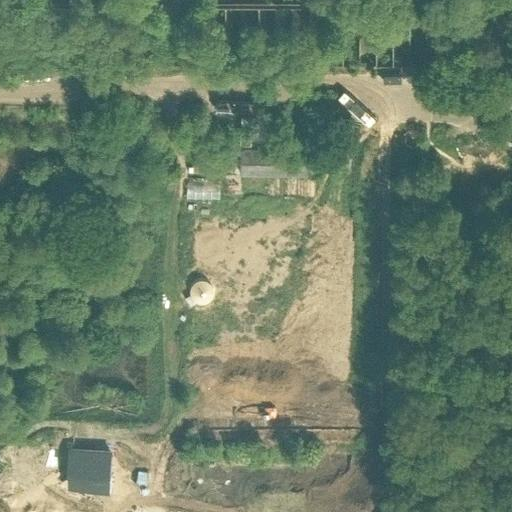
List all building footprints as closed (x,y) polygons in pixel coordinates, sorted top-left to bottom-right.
[(443,6),(443,65),(459,65),(460,6),(443,6)] [(241,147),(241,173),(308,172),(308,146),(241,147)] [(113,452),(74,450),(72,485),(110,488),(113,452)] [(348,464),(308,465),(308,490),(309,493),(310,495),(311,497),(313,499),(316,500),(319,501),(341,500),(344,500),(345,499),(347,497),(348,494),(348,464)] [(12,472),(10,475),(1,472),(0,475),(0,486),(1,489),(4,493),(6,490),(9,492),(13,494),(17,494),(20,494),(23,492),(26,489),(28,492),(31,489),(33,481),(31,472),(21,475),(20,472),(16,470),(12,472)] [(227,487),(219,493),(220,511),(221,511),(274,511),(275,511),(275,493),(268,487),(261,487),(261,479),(237,479),(237,487),(227,487)]
